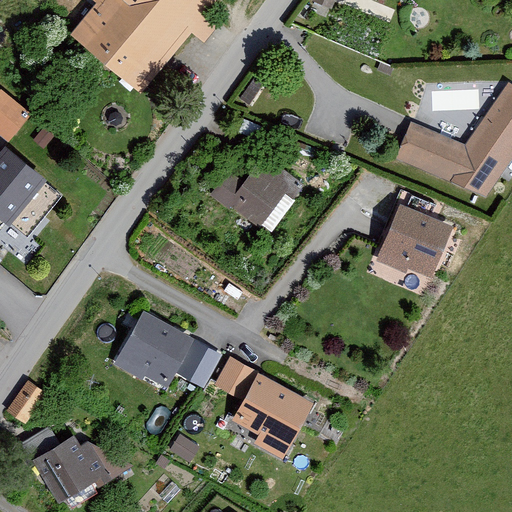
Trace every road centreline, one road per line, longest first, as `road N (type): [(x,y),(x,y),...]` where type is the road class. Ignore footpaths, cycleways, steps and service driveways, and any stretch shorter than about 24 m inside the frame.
road 1 (residential): [(100,254),(283,0)]
road 2 (residential): [(367,185),(240,336)]
road 3 (residential): [(0,400),(100,254)]
road 4 (residential): [(100,254),(240,336)]
